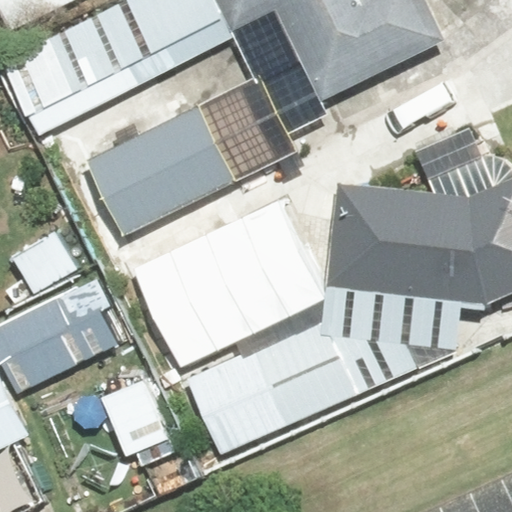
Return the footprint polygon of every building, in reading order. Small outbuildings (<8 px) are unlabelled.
[(0,0),(0,4),(14,33),(81,0),(0,0)] [(180,0),(210,59),(245,42),(265,81),(316,56),(337,99),(462,38),(443,0),(180,0)] [(97,154),(134,233),(249,180),(213,101),(97,154)] [(340,286),(369,288),(262,343),(304,423),(434,356),(400,290),(511,298),(511,186),(348,175),(340,286)] [(70,232),(26,257),(47,293),(91,268),(70,232)] [(0,511),(18,511),(0,472),(0,455),(42,436),(7,360),(0,363),(0,511)]
